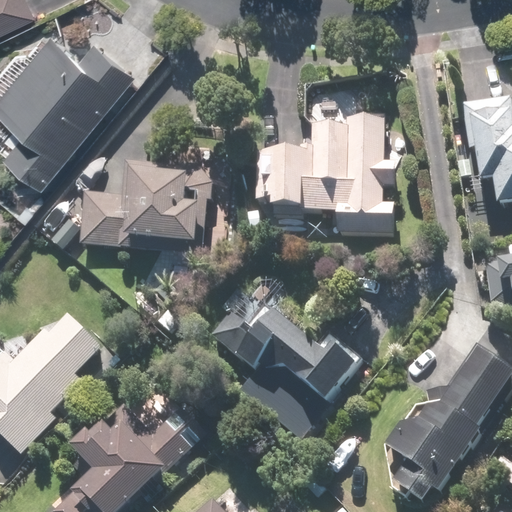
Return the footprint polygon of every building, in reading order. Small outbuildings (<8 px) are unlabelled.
[(0,0),(0,35),(45,16),(37,0),(0,0)] [(48,183),(141,73),(142,72),(101,38),(86,56),(57,32),(0,99),(0,106),(20,123),(13,131),(25,141),(14,154),(48,183)] [(511,102),(470,107),(474,149),(487,148),(490,183),(508,181),(510,205),(511,204),(511,102)] [(262,150),(262,151),(259,201),(283,202),(282,216),(304,217),(304,213),(345,215),(343,235),(401,238),(402,204),(389,204),(390,187),(402,188),(404,162),(391,161),(393,120),(355,118),(354,128),(316,126),(315,153),(262,150)] [(136,195),(91,192),(88,246),(150,251),(150,239),(209,243),(212,203),(198,202),(200,175),(137,170),(136,195)] [(511,262),(495,264),(495,267),(495,304),(511,312),(511,262)] [(168,268),(153,284),(173,303),(188,286),(168,268)] [(253,323),(244,313),(220,336),(258,377),(246,389),(300,446),(374,376),(334,334),(323,344),(280,298),(253,323)] [(110,350),(77,312),(72,307),(13,359),(0,343),(0,430),(3,429),(27,457),(65,424),(57,414),(92,383),(84,373),(110,350)] [(511,395),(511,362),(484,344),(433,424),(419,416),(399,447),(419,460),(403,483),(433,502),(442,488),(454,496),(495,432),(491,429),(511,395)] [(134,511),(210,433),(183,406),(159,432),(126,400),(74,453),(84,463),(45,504),(44,511),(134,511)] [(250,511),(228,488),(201,511),(250,511)]
